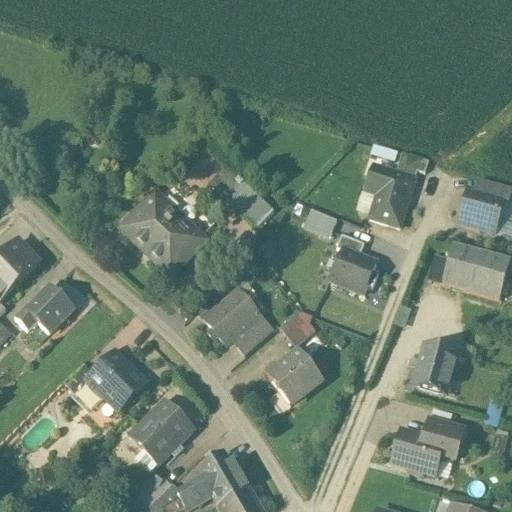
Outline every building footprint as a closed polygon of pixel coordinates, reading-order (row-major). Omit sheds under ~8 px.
[(415,183),(374,170),(366,196),(377,199),(369,223),(399,233),(415,183)] [(273,214),(244,182),(227,198),(256,229),(273,214)] [(503,205),(468,195),(459,227),(467,230),(467,229),(495,237),(503,205)] [(203,246),(155,200),(123,234),(171,280),(180,270),(203,246)] [(329,242),(338,223),(311,211),(303,231),(329,242)] [(342,255),(330,284),(364,298),(367,290),(372,292),(378,278),(373,276),(376,269),(359,261),(364,248),(357,246),(342,239),(337,252),(342,255)] [(18,245),(0,262),(0,304),(6,299),(5,299),(39,266),(18,245)] [(511,262),(454,247),(449,262),(434,258),(427,284),(502,304),(511,262)] [(72,314),(50,291),(30,312),(27,310),(14,323),(27,336),(36,326),(48,338),(72,314)] [(259,321),(238,296),(204,325),(226,350),(259,321)] [(416,303),(408,299),(400,322),(409,326),(416,303)] [(332,333),(303,305),(289,322),(313,360),(332,333)] [(457,360),(425,351),(414,390),(446,399),(457,360)] [(148,388),(115,355),(85,385),(117,418),(148,388)] [(322,385),(300,358),(300,357),(268,381),(290,410),(322,385)] [(194,435),(165,405),(129,441),(143,455),(135,464),(149,478),(155,473),(194,435)] [(464,434),(429,424),(424,442),(401,435),(392,468),(407,472),(409,477),(418,479),(424,477),(434,480),(440,460),(455,465),(464,434)] [(232,465),(200,484),(202,486),(195,490),(181,499),(178,501),(185,511),(189,511),(209,499),(217,511),(248,493),(249,493),(232,465)] [(248,493),(217,511),(216,511),(259,511),(251,498),(249,493),(248,493)]
